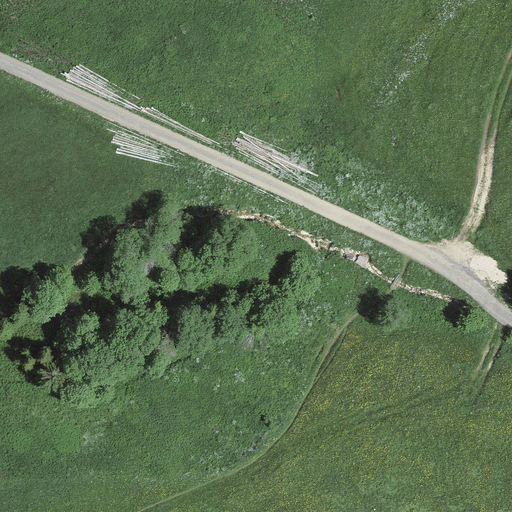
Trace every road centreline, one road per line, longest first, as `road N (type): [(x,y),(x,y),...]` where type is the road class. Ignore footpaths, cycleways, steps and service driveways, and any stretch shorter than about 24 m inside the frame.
road 1 (unclassified): [(0,60),(450,268),(511,318)]
road 2 (track): [(450,268),(484,211),(511,81)]
